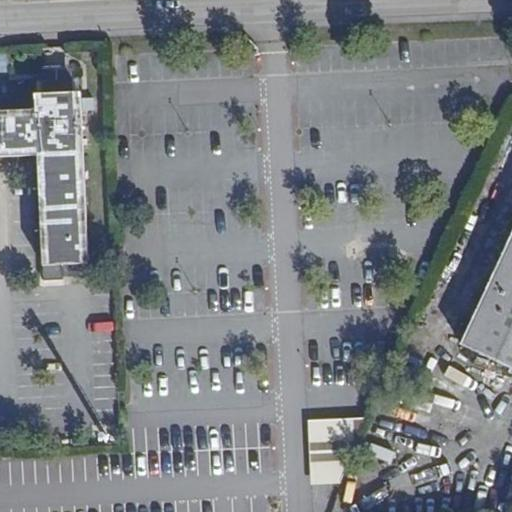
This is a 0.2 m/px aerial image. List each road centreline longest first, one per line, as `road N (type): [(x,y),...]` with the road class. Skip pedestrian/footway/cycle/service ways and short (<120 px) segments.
road 1 (tertiary): [(0,21),(463,0)]
road 2 (unknown): [(511,402),(476,384),(447,341),(511,185)]
road 3 (unknown): [(294,486),(339,499),(386,494),(511,457)]
